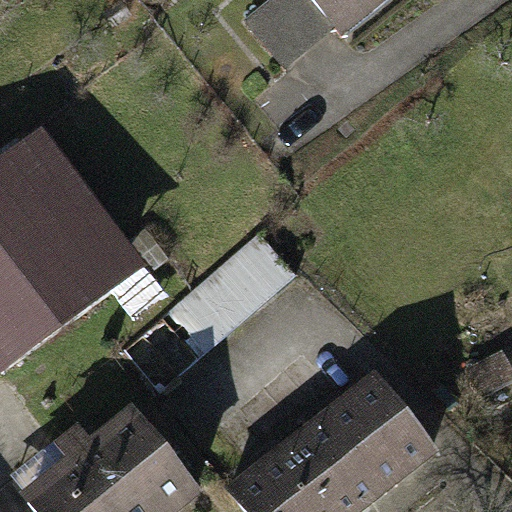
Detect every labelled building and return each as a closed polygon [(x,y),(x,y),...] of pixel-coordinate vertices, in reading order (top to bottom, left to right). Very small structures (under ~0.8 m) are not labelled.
[(346,25),(325,0),(275,0),(255,17),(296,67),(346,25)] [(325,0),(346,25),(354,34),(395,0),(325,0)] [(0,159),(0,376),(149,266),(45,126),(0,159)] [(268,223),(128,342),(169,390),(309,271),(268,223)] [(511,359),(504,345),(469,364),(488,397),(511,383),(511,359)] [(389,365),(234,480),(257,511),(357,511),(448,445),(389,365)] [(91,454),(39,496),(51,511),(163,511),(206,478),(148,406),(112,435),(100,420),(78,438),(91,454)]
